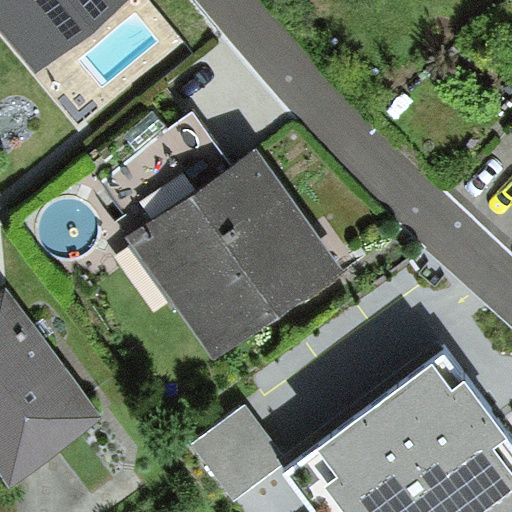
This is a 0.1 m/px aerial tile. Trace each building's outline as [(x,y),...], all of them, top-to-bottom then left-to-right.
[(0,0),(0,35),(36,78),(128,0),(0,0)] [(173,140),(213,168),(231,143),(191,115),(173,140)] [(290,292),(340,257),(257,141),(134,229),(218,344),(290,292)] [(0,461),(7,470),(100,401),(41,325),(7,279),(0,284),(0,461)] [(361,397),(284,454),(327,511),(511,511),(511,427),(444,336),(361,397)] [(233,490),(284,454),(246,400),(195,436),(233,490)]
